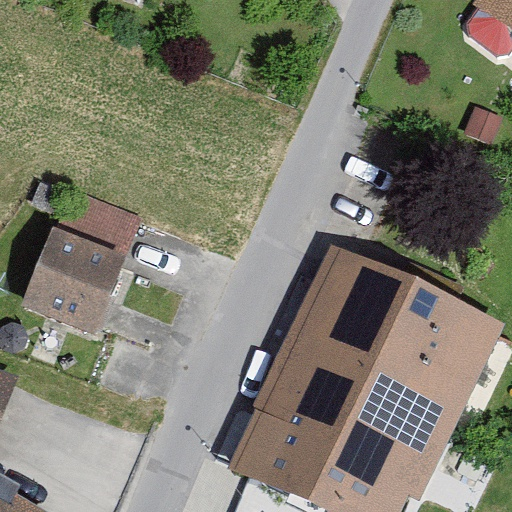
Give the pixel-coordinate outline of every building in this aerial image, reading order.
[(511,0),(480,0),(473,10),(511,39),(511,0)] [(127,266),(55,237),(22,317),(94,346),(127,266)] [(403,511),(496,332),(341,253),(234,463),(331,511),(403,511)] [(0,433),(19,384),(0,377),(0,433)] [(29,511),(0,494),(0,511),(29,511)]
